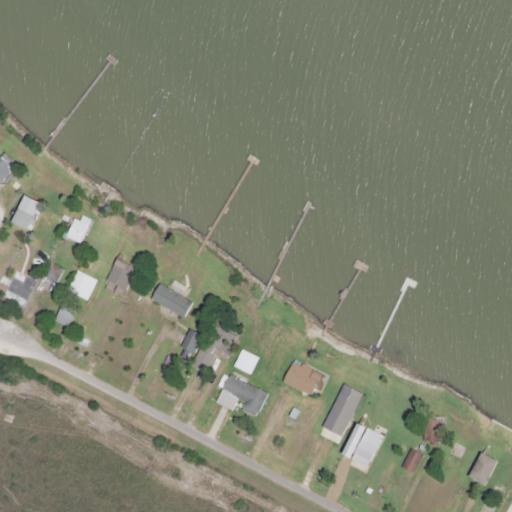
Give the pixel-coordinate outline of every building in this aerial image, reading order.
[(0,182),(1,182),(4,185),(18,170),(0,154),(0,182)] [(45,204),(29,196),(16,223),(32,231),(45,204)] [(83,222),(77,220),(69,238),(84,245),(94,220),(85,217),(83,222)] [(130,291),(138,268),(117,261),(109,283),(130,291)] [(58,284),(66,271),(55,264),(47,277),(58,284)] [(99,280),(78,272),(69,293),(90,301),(99,280)] [(154,301),(188,320),(197,303),(163,285),(154,301)] [(71,328),(78,311),(64,305),(57,323),(71,328)] [(194,367),(207,374),(216,356),(227,362),(240,338),(221,328),(210,351),(203,348),(194,367)] [(198,355),(206,336),(191,329),(183,348),(198,355)] [(316,398),(326,376),(296,362),(286,384),(316,398)] [(235,411),(239,400),(247,403),(243,412),(260,418),(270,392),(230,377),(219,405),(235,411)] [(438,445),(446,424),(433,419),(425,441),(438,445)] [(347,457),(371,468),(386,437),(362,425),(347,457)] [(416,475),(425,455),(413,449),(403,469),(416,475)] [(473,478),(489,487),(502,462),(485,454),(473,478)]
